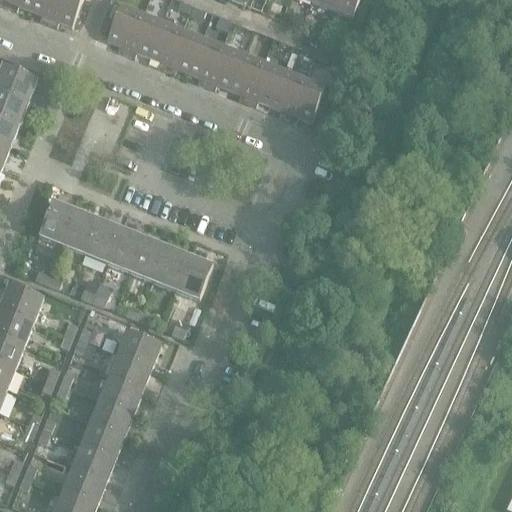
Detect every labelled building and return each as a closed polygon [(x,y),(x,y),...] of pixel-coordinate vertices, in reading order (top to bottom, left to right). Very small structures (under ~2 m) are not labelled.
[(0,0),(0,2),(3,3),(0,9),(2,9),(2,8),(9,12),(14,0),(0,0)] [(14,0),(9,12),(17,15),(18,16),(20,10),(31,15),(37,0),(14,0)] [(37,0),(31,15),(43,19),(41,25),(42,25),(42,24),(50,28),(60,0),(37,0)] [(60,0),(50,28),(57,31),(58,32),(60,26),(73,31),(85,0),(60,0)] [(314,0),(312,6),(332,14),(337,0),(314,0)] [(337,0),(332,14),(353,23),(362,0),(337,0)] [(121,50),(118,56),(119,56),(120,56),(127,59),(143,20),(122,12),(108,45),(121,50)] [(143,20),(127,59),(135,62),(136,63),(138,57),(149,62),(163,28),(143,20)] [(163,28),(149,62),(161,66),(159,72),(160,72),(167,75),(183,36),(163,28)] [(183,36),(167,75),(175,78),(175,79),(176,79),(178,73),(189,78),(203,44),(183,36)] [(203,44),(189,78),(201,83),(199,88),(200,88),(208,91),(223,52),(203,44)] [(223,52),(208,91),(215,94),(215,95),(216,95),(218,89),(230,94),(243,60),(223,52)] [(243,60),(230,94),(242,99),(240,105),(241,105),(241,104),(249,107),(264,68),(243,60)] [(264,68),(249,107),(256,110),(256,111),(257,111),(259,106),(271,110),(284,76),(264,68)] [(4,70),(0,79),(0,96),(29,108),(38,84),(4,70)] [(284,76),(271,110),(282,115),(280,121),(281,121),(281,120),(289,123),(304,84),(284,76)] [(304,84),(289,123),(296,126),(296,127),(297,127),(299,122),(312,127),(325,93),(304,84)] [(29,108),(0,96),(0,122),(20,130),(29,108)] [(20,130),(0,122),(0,148),(11,153),(20,130)] [(11,153),(0,148),(0,175),(2,176),(11,153)] [(40,241),(63,251),(77,216),(54,207),(40,241)] [(100,225),(77,216),(63,251),(86,260),(100,225)] [(122,234),(100,225),(86,260),(108,269),(122,234)] [(145,243),(122,234),(108,269),(131,278),(145,243)] [(168,252),(145,243),(131,278),(154,287),(168,252)] [(190,261),(168,252),(154,287),(176,296),(190,261)] [(214,271),(190,261),(176,296),(200,305),(214,271)] [(36,285),(47,289),(50,281),(39,276),(36,285)] [(63,286),(50,281),(47,289),(60,294),(63,286)] [(10,290),(0,313),(35,327),(44,304),(10,290)] [(81,303),(92,307),(96,299),(84,295),(81,303)] [(108,304),(96,299),(92,307),(105,312),(108,304)] [(0,313),(0,339),(26,350),(35,327),(0,313)] [(127,321),(138,325),(141,317),(130,313),(127,321)] [(153,322),(141,317),(138,325),(150,330),(153,322)] [(70,327),(65,339),(74,342),(78,331),(70,327)] [(175,331),(172,339),(184,344),(187,336),(175,331)] [(84,333),(79,345),(87,349),(92,336),(84,333)] [(127,337),(118,360),(153,374),(162,350),(127,337)] [(0,339),(0,365),(17,372),(26,350),(0,339)] [(74,342),(65,339),(61,351),(69,354),(74,342)] [(87,349),(79,345),(75,356),(83,360),(87,349)] [(153,374),(118,360),(109,383),(144,397),(153,374)] [(0,365),(0,391),(8,395),(17,372),(0,365)] [(52,373),(47,385),(55,388),(60,376),(52,373)] [(66,378),(61,390),(69,393),(74,381),(66,378)] [(144,397),(109,383),(100,405),(134,419),(144,397)] [(55,388),(47,385),(43,396),(51,399),(55,388)] [(69,393),(61,390),(56,402),(65,405),(69,393)] [(134,419),(100,405),(91,428),(125,442),(134,419)] [(34,418),(29,430),(37,433),(42,421),(34,418)] [(48,423),(43,435),(51,439),(56,427),(48,423)] [(125,442),(91,428),(82,451),(116,465),(125,442)] [(37,433),(29,430),(25,441),(33,445),(37,433)] [(51,439),(43,435),(38,447),(47,450),(51,439)] [(116,465),(82,451),(73,473),(107,487),(116,465)] [(16,463),(11,475),(19,478),(24,466),(16,463)] [(30,469),(25,481),(33,484),(38,472),(30,469)] [(107,487),(73,473),(64,496),(98,510),(107,487)] [(19,478),(11,475),(6,487),(15,490),(19,478)] [(33,484),(25,481),(20,492),(28,496),(33,484)] [(97,511),(98,510),(64,496),(57,511),(97,511)]
